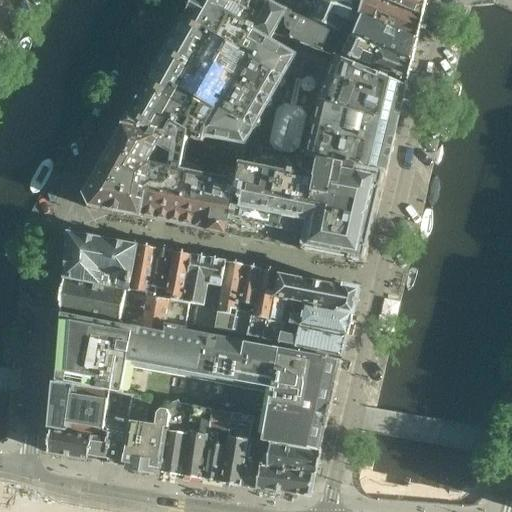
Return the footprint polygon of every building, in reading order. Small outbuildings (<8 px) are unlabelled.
[(249,139),(290,69),(300,75),(305,65),(295,59),(297,56),(284,48),(290,38),(312,48),(313,46),(322,50),(324,46),(332,28),(314,20),(269,1),(262,16),(255,13),(251,21),(233,10),(235,6),(219,0),(195,0),(125,124),(125,125),(125,126),(124,127),(86,195),(85,195),(87,198),(88,198),(91,206),(90,206),(92,209),(93,209),(142,219),(143,218),(210,232),(228,236),(240,166),(244,147),(263,151),(265,142),(249,139)] [(240,0),(219,0),(235,6),(255,13),(262,16),(269,1),(269,0),(250,0),(249,3),(240,0)] [(413,62),(418,40),(361,15),(326,0),(322,0),(314,20),(332,28),(324,46),(343,54),(351,36),(413,62)] [(423,18),(379,0),(326,0),(361,15),(418,40),(423,18)] [(425,11),(427,0),(379,0),(423,18),(428,20),(429,12),(425,11)] [(413,62),(351,36),(343,54),(408,82),(413,62)] [(399,119),(400,114),(401,109),(402,109),(403,105),(402,105),(403,99),(404,100),(405,95),(404,95),(406,90),(407,86),(337,56),(322,91),(306,159),(321,161),(386,173),(387,169),(388,163),(389,164),(390,158),(389,158),(391,152),(393,146),(392,146),(393,141),(394,141),(395,135),(396,129),(397,130),(398,124),(397,124),(399,118),(399,119)] [(366,261),(386,173),(321,161),(317,180),(240,166),(228,236),(255,241),(302,251),(363,263),(366,261)] [(131,293),(140,247),(74,234),(73,234),(73,233),(72,233),(72,234),(70,234),(70,235),(69,236),(69,237),(70,237),(66,277),(65,278),(66,279),(66,280),(128,292),(131,293)] [(149,296),(157,251),(140,247),(131,293),(149,296)] [(168,290),(175,254),(157,251),(149,296),(157,298),(159,288),(168,290)] [(184,305),(184,303),(193,257),(175,254),(168,290),(166,300),(166,302),(184,305)] [(219,310),(228,264),(193,257),(184,303),(191,304),(198,305),(219,310)] [(240,304),(247,268),(229,264),(228,264),(219,310),(219,314),(238,317),(239,312),(240,304)] [(276,299),(281,275),(271,273),(272,269),(264,267),(263,271),(256,307),(255,315),(254,318),(273,322),(278,299),(276,299)] [(256,307),(263,271),(247,268),(240,304),(256,307)] [(353,314),(359,290),(281,275),(276,299),(278,299),(296,303),(307,305),(353,314)] [(186,330),(191,304),(184,303),(184,305),(166,302),(166,300),(157,298),(149,296),(144,318),(124,314),(128,292),(66,280),(63,314),(166,334),(167,326),(186,330)] [(348,336),(353,316),(353,314),(307,305),(304,318),(294,316),(296,303),(278,299),(273,322),(348,336)] [(348,336),(273,322),(254,318),(255,315),(239,312),(238,317),(219,314),(219,310),(198,305),(194,325),(343,358),(348,336)] [(327,420),(329,413),(331,413),(332,411),(330,410),(331,406),(333,407),(333,405),(333,404),(332,404),(337,382),(339,371),(340,372),(342,362),(185,333),(186,330),(167,326),(166,334),(63,314),(63,315),(57,383),(124,395),(129,365),(156,370),(165,371),(272,392),(268,419),(255,417),(251,440),(321,452),(322,452),(324,442),(323,442),(326,430),(327,431),(327,429),(327,430),(328,428),(326,427),(327,423),(329,424),(329,422),(329,421),(327,420)] [(156,426),(161,397),(165,371),(156,370),(151,399),(134,396),(127,437),(108,434),(107,439),(93,437),(89,460),(105,463),(122,466),(163,473),(171,429),(188,419),(181,406),(183,405),(181,400),(167,408),(165,405),(162,406),(163,410),(159,414),(157,427),(156,426)] [(127,437),(134,396),(124,395),(57,383),(55,407),(51,407),(50,415),(55,415),(53,430),(93,437),(107,439),(108,434),(127,437)] [(183,476),(195,407),(183,405),(181,406),(188,419),(171,429),(163,473),(183,476)] [(203,479),(211,429),(213,430),(216,410),(195,407),(183,476),(203,479)] [(223,483),(230,438),(231,433),(230,433),(231,429),(234,413),(216,410),(213,430),(211,429),(203,479),(203,480),(223,483)] [(247,459),(251,440),(255,417),(234,413),(231,429),(243,431),(241,440),(230,438),(223,483),(243,486),(247,459)] [(89,460),(93,437),(53,430),(53,431),(51,453),(89,460)] [(324,462),(326,453),(321,452),(251,440),(247,459),(261,461),(263,463),(269,464),(269,467),(316,475),(319,461),(324,462)] [(259,489),(263,463),(261,461),(247,459),(243,486),(259,489)] [(312,493),(316,475),(269,467),(269,464),(263,463),(259,489),(307,497),(307,495),(311,493),(312,493)] [(481,511),(482,511),(492,501),(486,495),(476,507),(481,511)]
